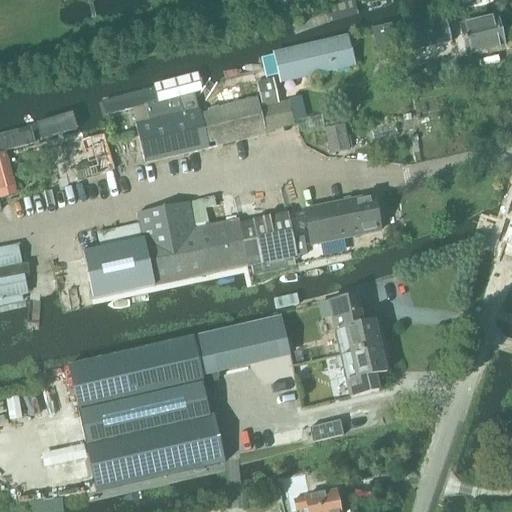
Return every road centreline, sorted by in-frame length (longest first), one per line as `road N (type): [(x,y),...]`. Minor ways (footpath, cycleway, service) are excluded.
road 1 (residential): [(0,233),(250,175),(402,177),(511,157)]
road 2 (tertiary): [(422,511),(511,245)]
